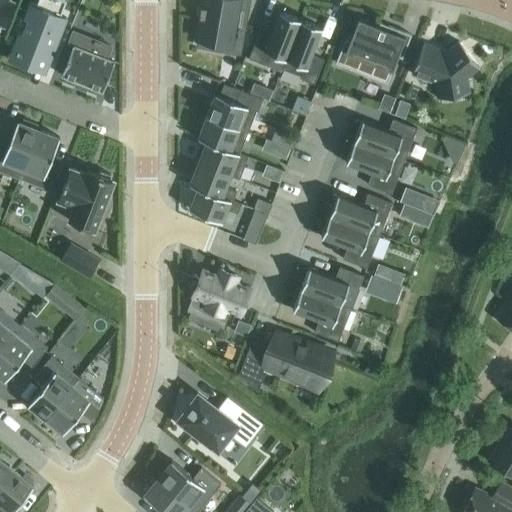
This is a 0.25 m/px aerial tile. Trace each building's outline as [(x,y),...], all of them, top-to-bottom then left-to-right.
[(9,0),(0,0),(0,24),(4,26),(14,2),(9,0)] [(81,0),(72,25),(87,31),(91,20),(101,24),(110,0),(81,0)] [(203,0),(203,5),(200,5),(200,6),(202,7),(201,16),(198,15),(198,17),(201,17),(197,40),(225,45),(224,52),(241,54),(246,25),(234,23),(238,0),(203,0)] [(54,48),(66,17),(30,3),(24,18),(27,19),(21,33),(18,32),(9,56),(8,58),(8,59),(9,59),(20,63),(21,64),(32,68),(33,68),(44,73),(45,73),(45,72),(49,61),(50,60),(54,48)] [(274,53),(285,58),(300,19),(279,11),(269,37),(258,32),(248,57),(269,65),(274,53)] [(300,19),(285,58),(281,67),(301,75),(301,78),(314,83),(323,58),(311,53),(321,27),(300,19)] [(343,43),(335,62),(356,70),(387,83),(397,59),(401,60),(411,34),(379,21),(377,27),(358,19),(349,40),(347,45),(343,43)] [(106,57),(111,45),(85,35),(82,45),(69,40),(64,51),(69,53),(61,74),(102,91),(114,61),(106,57)] [(458,40),(445,49),(423,41),(410,73),(432,82),(434,97),(469,92),(467,76),(479,67),(458,40)] [(206,114),(248,131),(256,110),(257,110),(263,97),(239,88),(223,83),(219,94),(215,92),(206,114)] [(399,100),(394,114),(404,118),(410,104),(399,100)] [(197,137),(206,140),(239,153),(248,131),(206,114),(197,137)] [(0,169),(19,177),(38,128),(35,127),(37,122),(22,116),(21,121),(17,120),(7,145),(0,142),(0,169)] [(353,140),(403,160),(416,127),(392,117),(388,128),(362,119),(353,140)] [(49,162),(59,136),(38,128),(19,177),(52,190),(61,166),(49,162)] [(274,128),(270,140),(292,148),(297,137),(274,128)] [(206,140),(197,162),(231,175),(239,178),(247,156),(239,153),(206,140)] [(403,160),(353,140),(345,161),(371,172),(367,183),(391,192),(403,160)] [(226,186),(231,175),(197,162),(189,183),(197,187),(228,199),(229,199),(233,189),(226,186)] [(93,175),(71,167),(70,166),(57,199),(73,206),(68,219),(94,230),(103,208),(107,207),(112,196),(109,193),(114,179),(112,178),(111,173),(100,169),(97,172),(94,171),(93,175)] [(229,199),(228,199),(197,187),(189,208),(221,221),(226,208),(237,212),(241,204),(229,199)] [(416,208),(419,209),(425,196),(404,188),(399,201),(406,204),(416,208)] [(329,215),(379,234),(392,201),(367,192),(363,202),(337,193),(329,215)] [(406,204),(402,213),(412,217),(416,208),(406,204)] [(261,227),(263,223),(267,213),(254,208),(249,222),(261,227)] [(379,234),(329,215),(321,236),(346,246),(342,258),(366,267),(379,234)] [(89,275),(99,258),(70,241),(60,258),(89,275)] [(54,282),(20,262),(13,270),(43,295),(54,282)] [(385,279),(389,268),(377,263),(373,274),(385,279)] [(301,287),(341,302),(348,283),(358,287),(363,273),(339,264),(335,274),(309,265),(301,287)] [(196,279),(195,283),(196,283),(191,294),(193,295),(187,310),(224,325),(230,309),(240,313),(250,287),(235,281),(237,274),(220,268),(217,274),(202,268),(197,279),(196,279)] [(341,302),(301,287),(292,308),(318,318),(314,330),(338,339),(351,306),(341,302)] [(62,308),(75,318),(83,306),(72,297),(62,308)] [(511,328),(511,297),(497,317),(511,328)] [(0,348),(20,324),(0,307),(0,348)] [(238,321),(233,332),(246,337),(250,326),(238,321)] [(47,346),(20,324),(0,348),(0,375),(5,379),(22,358),(31,365),(47,346)] [(69,345),(80,331),(70,324),(60,336),(59,338),(69,345)] [(261,373),(265,364),(282,371),(283,369),(320,383),(332,352),(339,355),(340,354),(307,341),(306,342),(305,346),(298,344),(298,342),(299,342),(299,341),(274,331),(274,332),(275,333),(266,357),(249,351),(250,349),(248,348),(238,375),(258,390),(264,374),(261,373)] [(350,349),(359,353),(364,342),(354,338),(350,349)] [(45,417),(78,376),(51,354),(36,373),(45,381),(28,403),(45,417)] [(103,397),(78,376),(45,417),(62,430),(79,409),(93,421),(103,397)] [(197,394),(176,420),(215,451),(228,436),(243,448),(261,426),(226,397),(216,410),(197,394)] [(498,444),(488,459),(511,474),(511,425),(500,445),(498,444)] [(0,486),(15,469),(0,456),(0,486)] [(157,476),(198,509),(220,482),(200,466),(192,476),(171,458),(168,462),(165,459),(155,471),(159,474),(157,476)] [(0,511),(10,511),(34,484),(15,469),(0,486),(0,511)] [(195,511),(198,509),(157,476),(142,494),(163,511),(162,511),(195,511)] [(475,487),(462,511),(511,511),(511,486),(509,485),(500,499),(475,487)] [(255,496),(242,511),(271,511),(273,510),(255,496)]
